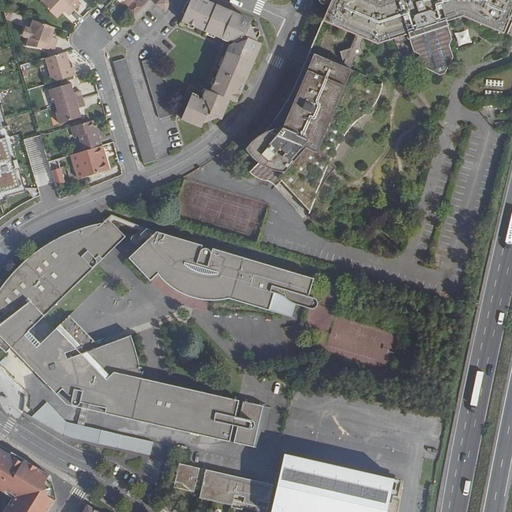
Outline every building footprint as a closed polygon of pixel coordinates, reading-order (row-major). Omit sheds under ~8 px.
[(65,11),(69,15),(74,10),(62,0),(42,0),(40,2),(58,18),(65,11)] [(62,0),(74,10),(80,4),(76,0),(62,0)] [(169,0),(159,0),(156,3),(165,12),(174,3),(169,0)] [(199,99),(192,96),(182,117),(201,126),(203,122),(217,117),(220,118),(229,99),(236,101),(243,84),(242,84),(244,78),(246,79),(253,62),(251,61),(259,43),(256,42),(254,37),(257,36),(254,27),(251,28),(250,24),(252,21),(233,13),(234,12),(217,5),(216,6),(210,3),(210,2),(204,0),(191,0),(182,20),(199,27),(201,24),(207,27),(206,30),(223,37),(223,36),(231,39),(233,44),(229,52),(228,52),(221,69),(223,70),(221,75),(218,74),(211,91),(206,89),(203,98),(199,99)] [(245,146),(251,152),(252,152),(251,153),(259,159),(262,161),(253,170),(251,172),(254,175),(257,177),(260,179),(266,182),(269,183),(271,185),(274,187),(275,189),(283,183),(307,210),(310,213),(314,205),(317,199),(319,194),(323,188),(325,185),(328,181),(329,179),(332,174),(338,169),(332,164),(336,157),(342,149),(348,139),(354,131),(358,126),(370,111),(373,106),(376,102),(379,96),(381,92),(383,86),(384,81),(352,68),(366,38),(378,43),(409,34),(415,51),(420,54),(424,66),(431,70),(450,63),(454,57),(450,45),(453,39),(447,21),(464,16),(504,33),(511,12),(511,0),(331,0),(323,20),(356,34),(343,64),(310,50),(296,82),(292,90),(289,96),(285,103),(279,110),(273,118),(265,127),(259,133),(245,146)] [(104,6),(99,1),(96,4),(96,5),(101,9),(104,6)] [(132,9),(136,13),(142,6),(138,2),(132,9)] [(58,39),(51,37),(54,28),(33,20),(31,30),(32,30),(30,38),(56,46),(58,39)] [(468,30),(455,32),(457,45),(470,43),(468,30)] [(66,52),(46,58),(54,82),(75,75),(73,67),(71,67),(66,52)] [(173,115),(157,57),(144,60),(161,119),(173,115)] [(144,164),(156,160),(126,59),(113,63),(144,164)] [(441,74),(445,73),(450,63),(431,70),(441,74)] [(52,99),(54,99),(56,106),(83,98),(80,91),(74,92),(71,83),(50,90),(52,99)] [(79,107),(85,105),(83,98),(56,106),(59,113),(57,114),(60,123),(81,116),(79,107)] [(75,137),(79,136),(84,151),(102,145),(97,130),(95,131),(92,120),(72,127),(75,137)] [(0,199),(24,192),(6,132),(0,133),(0,199)] [(89,175),(109,169),(102,145),(84,151),(82,151),(89,175)] [(60,168),(51,170),(56,186),(64,183),(60,168)] [(132,340),(130,335),(94,344),(73,348),(55,330),(43,318),(53,308),(118,244),(125,238),(108,219),(103,224),(96,225),(91,226),(84,228),(78,230),(70,233),(59,238),(52,241),(47,244),(41,248),(35,252),(31,255),(26,259),(20,264),(15,270),(8,277),(3,283),(0,287),(0,347),(3,350),(6,353),(12,348),(19,341),(30,354),(25,359),(36,370),(58,393),(63,387),(70,394),(72,394),(71,399),(71,400),(71,401),(71,402),(72,404),(73,405),(74,405),(75,406),(76,406),(78,406),(79,405),(80,404),(81,403),(82,402),(107,408),(107,412),(153,423),(230,441),(234,425),(238,427),(235,442),(262,448),(271,407),(244,401),(241,417),(236,415),(239,400),(142,378),(143,373),(140,372),(138,359),(136,352),(135,346),(132,340)] [(308,294),(313,277),(152,233),(126,258),(148,281),(156,274),(166,285),(293,320),(297,305),(313,310),(315,302),(308,294)] [(193,299),(192,309),(209,311),(210,301),(193,299)] [(328,354),(387,370),(398,332),(338,316),(328,354)] [(68,317),(55,330),(73,348),(94,344),(68,317)] [(295,328),(285,328),(286,346),(296,345),(295,328)] [(66,422),(46,402),(31,416),(63,436),(150,455),(152,443),(153,441),(66,422)] [(48,511),(56,500),(48,495),(45,482),(50,475),(0,444),(0,489),(12,497),(2,511),(48,511)] [(387,511),(395,478),(378,474),(316,461),(283,454),(271,511),(387,511)] [(175,483),(179,483),(188,491),(201,493),(199,498),(232,505),(232,507),(245,509),(245,507),(256,510),(255,511),(267,511),(269,503),(273,484),(198,468),(179,464),(175,483)]
